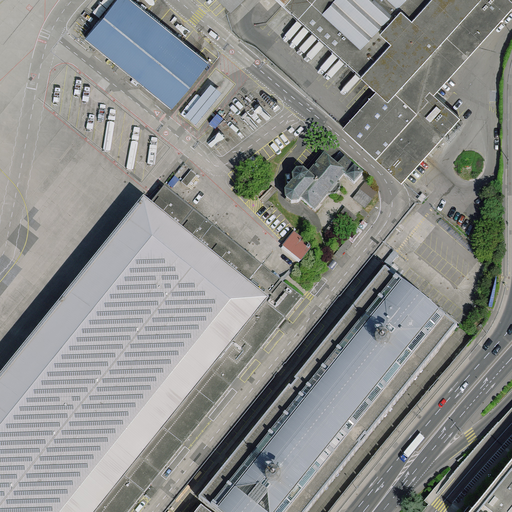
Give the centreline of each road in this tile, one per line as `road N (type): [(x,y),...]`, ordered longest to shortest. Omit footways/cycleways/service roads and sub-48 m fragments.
road 1 (primary): [(509,330),(410,445),(382,498)]
road 2 (primary): [(382,498),(511,357)]
